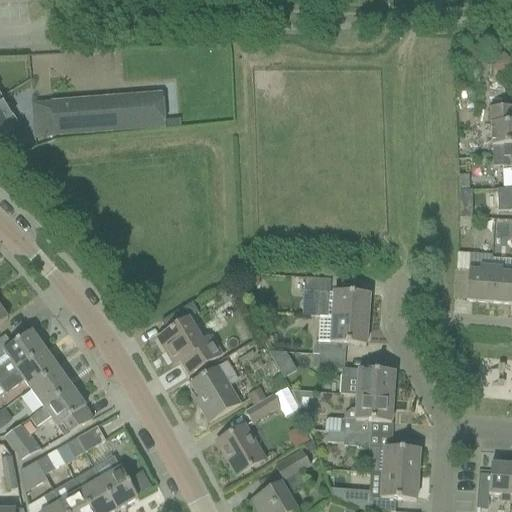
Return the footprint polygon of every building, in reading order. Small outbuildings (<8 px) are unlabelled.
[(509,37),(495,38),(496,49),(510,48),(509,37)] [(455,62),(465,72),(468,69),(471,71),(481,61),(478,58),(481,55),(470,46),(455,62)] [(162,97),(106,101),(109,133),(164,129),(162,97)] [(106,101),(31,107),(33,140),(53,138),(109,133),(106,101)] [(511,109),(489,111),(490,132),(491,132),(492,144),(491,144),(491,148),(493,148),(493,160),(504,159),(511,158),(511,109)] [(0,140),(18,130),(10,117),(1,123),(0,120),(0,140)] [(511,188),(511,191),(511,158),(504,159),(493,160),(493,169),(503,168),(503,170),(510,169),(510,175),(511,176),(511,188)] [(511,191),(497,192),(497,214),(511,213),(511,191)] [(488,305),(491,269),(492,258),(458,256),(456,273),(468,273),(466,303),(488,305)] [(488,305),(510,307),(511,277),(501,276),(502,269),(491,269),(488,305)] [(248,278),(247,289),(258,289),(258,279),(248,278)] [(304,280),(303,293),(314,294),(313,303),(316,312),(316,319),(320,319),(367,323),(369,297),(349,295),(334,294),(333,295),(329,295),(330,282),(304,280)] [(181,363),(189,377),(206,367),(223,357),(212,337),(210,339),(209,338),(203,342),(190,321),(198,316),(192,305),(161,324),(167,334),(157,340),(174,368),(181,363)] [(313,357),(345,359),(346,347),(366,348),(367,323),(320,319),(318,344),(316,344),(315,352),(314,352),(313,357)] [(0,385),(11,377),(17,373),(45,353),(31,334),(11,348),(5,338),(0,341),(0,385)] [(11,377),(0,385),(0,387),(6,395),(24,383),(30,391),(58,372),(45,353),(17,373),(11,377)] [(319,357),(318,371),(324,371),(342,372),(340,397),(357,398),(392,400),(394,375),(374,373),(359,372),(344,371),(345,359),(319,357)] [(207,375),(190,385),(198,399),(203,407),(199,409),(209,426),(226,415),(240,407),(217,369),(207,375)] [(30,391),(43,410),(71,390),(58,372),(30,391)] [(63,425),(72,438),(92,423),(83,410),(85,409),(71,390),(43,410),(34,417),(35,418),(30,421),(36,430),(50,420),(57,429),(63,425)] [(258,391),(246,398),(252,408),(264,401),(258,391)] [(245,414),(252,426),(279,409),(272,398),(245,414)] [(343,436),(370,437),(371,425),(391,426),(392,400),(357,398),(356,411),(352,411),(344,417),(344,422),(340,422),(327,422),(325,424),(325,434),(327,434),(339,435),(343,436)] [(0,414),(0,431),(12,422),(4,411),(0,414)] [(215,445),(236,479),(253,469),(264,462),(244,428),(233,434),(215,445)] [(5,439),(23,463),(36,455),(18,430),(5,439)] [(76,442),(84,456),(105,444),(97,430),(76,442)] [(343,449),(369,450),(370,437),(343,436),(339,435),(327,434),(326,445),(343,446),(343,449)] [(66,447),(74,462),(84,456),(76,442),(66,447)] [(382,476),(417,478),(419,452),(384,450),(382,476)] [(250,503),(255,511),(296,511),(288,499),(307,489),(299,475),(309,468),(301,454),(275,470),(283,484),(250,503)] [(1,462),(7,493),(18,491),(11,459),(1,462)] [(36,464),(44,478),(54,472),(47,459),(36,464)] [(93,471),(116,511),(118,511),(138,501),(114,460),(93,471)] [(20,474),(25,496),(47,483),(44,478),(36,464),(20,474)] [(499,504),(510,505),(511,478),(511,468),(490,467),(490,478),(488,497),(500,498),(499,504)] [(80,494),(90,511),(116,511),(93,471),(73,483),(80,494)] [(368,495),(330,493),(332,501),(357,511),(394,511),(396,503),(416,504),(417,478),(382,476),(380,501),(368,500),(368,495)] [(480,477),(477,510),(487,511),(488,497),(490,478),(480,477)] [(72,498),(60,505),(63,511),(90,511),(80,494),(73,483),(66,487),(72,498)] [(50,511),(47,511),(63,511),(60,505),(53,494),(43,500),(50,511)]
